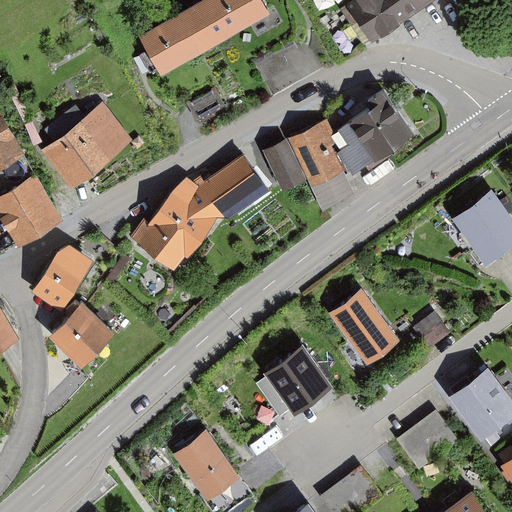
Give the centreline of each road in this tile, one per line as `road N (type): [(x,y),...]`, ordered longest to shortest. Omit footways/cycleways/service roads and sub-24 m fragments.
road 1 (tertiary): [(13,511),(248,302),(492,122)]
road 2 (residential): [(492,122),(439,75),(402,63),(358,67),(5,271)]
road 3 (residential): [(309,465),(511,313)]
road 4 (residential): [(0,476),(32,402),(33,374),(25,313),(5,271)]
